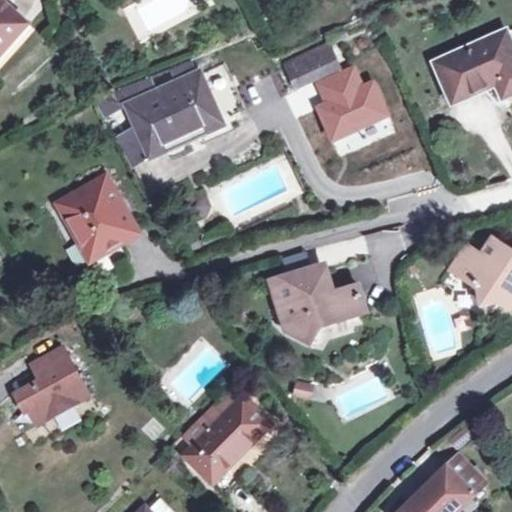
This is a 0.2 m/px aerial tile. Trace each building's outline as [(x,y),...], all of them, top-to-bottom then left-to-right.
[(0,58),(27,27),(0,1),(0,58)] [(330,44),(345,37),(340,27),(325,35),(330,44)] [(511,52),(510,54),(502,36),(437,65),(453,101),(496,83),(503,98),(511,93),(511,52)] [(284,65),(291,81),(335,60),(328,45),(284,65)] [(188,60),(118,88),(126,104),(124,104),(150,158),(223,124),(199,71),(195,73),(188,60)] [(205,69),(225,121),(244,113),(224,61),(205,69)] [(274,78),(245,84),(249,104),(278,97),(274,78)] [(126,104),(118,88),(111,90),(90,101),(128,168),(150,158),(124,104),(126,104)] [(58,206),(90,260),(137,234),(105,178),(58,206)] [(187,198),(182,206),(186,215),(197,221),(205,217),(209,207),(204,198),(196,193),(187,198)] [(511,252),(491,239),(480,257),(465,247),(449,270),(477,289),(480,306),(496,302),(508,310),(511,304),(511,252)] [(330,294),(332,293),(326,273),(318,274),(323,288),(330,294)] [(323,288),(318,274),(273,287),(279,307),(286,305),(291,322),(286,331),(309,343),(321,321),(325,323),(365,310),(358,285),(332,293),(330,294),(323,288)] [(40,381),(19,392),(38,425),(89,397),(63,348),(31,365),(40,381)] [(310,399),(313,384),(296,381),(293,396),(310,399)] [(197,444),(236,404),(224,392),(179,437),(193,451),(199,446),(197,444)] [(212,482),(224,470),(270,424),(242,397),(236,404),(197,444),(199,446),(193,451),(187,458),(212,482)] [(484,484),(457,456),(401,511),(466,511),(476,502),(473,495),(484,484)] [(224,470),(212,482),(224,494),(236,482),(224,470)] [(165,511),(154,501),(145,510),(144,508),(139,511),(165,511)]
